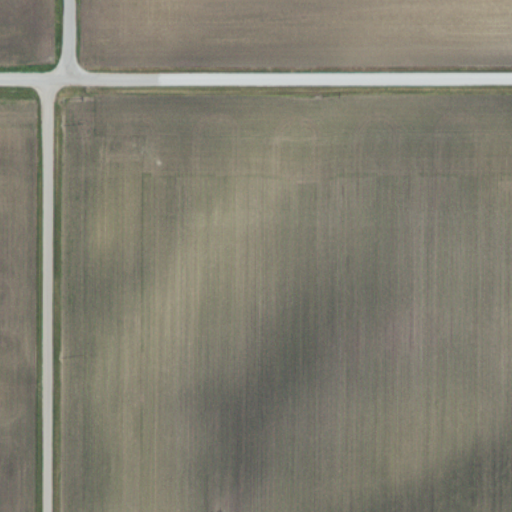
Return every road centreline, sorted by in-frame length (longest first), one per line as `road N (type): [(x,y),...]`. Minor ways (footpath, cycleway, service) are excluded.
road 1 (residential): [(0,79),(511,75)]
road 2 (residential): [(45,511),(47,89),(57,75)]
